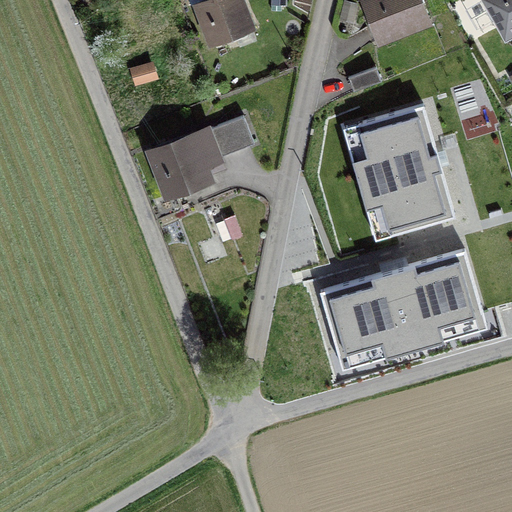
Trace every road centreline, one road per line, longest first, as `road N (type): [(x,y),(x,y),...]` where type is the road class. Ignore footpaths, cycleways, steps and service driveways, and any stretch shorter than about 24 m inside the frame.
road 1 (residential): [(59,0),(231,435)]
road 2 (residential): [(231,435),(326,0)]
road 3 (residential): [(231,435),(511,351)]
road 4 (unclassified): [(231,435),(107,511)]
